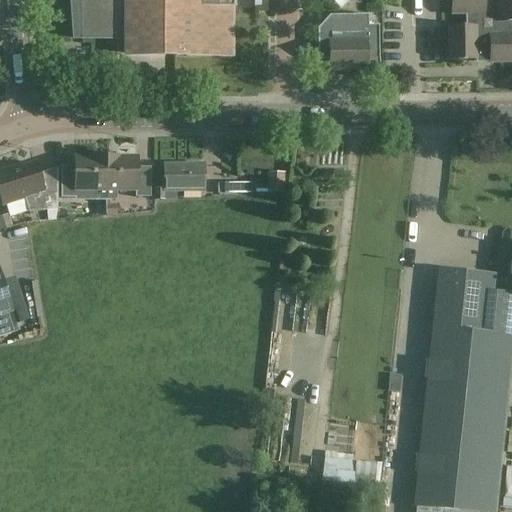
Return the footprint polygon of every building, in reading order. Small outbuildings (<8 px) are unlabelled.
[(125,40),(125,54),(174,54),(174,56),(231,56),(231,6),(223,6),(223,0),(81,0),(81,40),(125,40)] [(511,0),(451,0),(452,15),(465,15),(465,28),(448,28),(448,60),(476,60),(490,60),(490,64),(511,63),(511,0)] [(365,37),(330,37),(330,29),(317,29),(317,54),(329,54),(329,69),(366,69),(366,57),(378,57),(378,27),(365,27),(365,37)] [(115,159),(114,144),(84,145),(84,160),(115,159)] [(105,202),(105,160),(92,160),(75,160),(75,169),(61,169),(61,199),(75,199),(75,192),(95,192),(94,202),(105,202)] [(119,160),(105,160),(105,202),(116,202),(116,192),(134,192),(134,199),(149,200),(149,170),(136,170),(136,160),(119,160)] [(56,210),(56,169),(37,175),(33,164),(10,172),(9,170),(0,172),(0,200),(1,205),(23,199),(27,213),(56,210)] [(164,169),(164,191),(153,191),(153,201),(176,201),(175,193),(202,193),(202,168),(164,169)] [(247,184),(247,171),(217,171),(217,183),(247,184)] [(267,194),(273,194),(283,194),(283,193),(284,177),(267,177),(267,194)] [(455,229),(478,230),(478,221),(455,221),(455,229)] [(511,269),(510,284),(496,283),(491,337),(511,339),(511,269)] [(491,337),(496,283),(497,279),(439,272),(433,331),(491,337)] [(0,339),(13,336),(6,314),(10,313),(0,282),(0,339)] [(306,289),(302,301),(317,305),(320,294),(306,289)] [(496,511),(511,368),(511,339),(491,337),(433,331),(420,447),(414,507),(418,508),(417,511),(496,511)] [(329,475),(370,476),(371,452),(351,451),(351,449),(330,448),(329,475)] [(337,504),(356,511),(363,491),(344,484),(337,504)]
